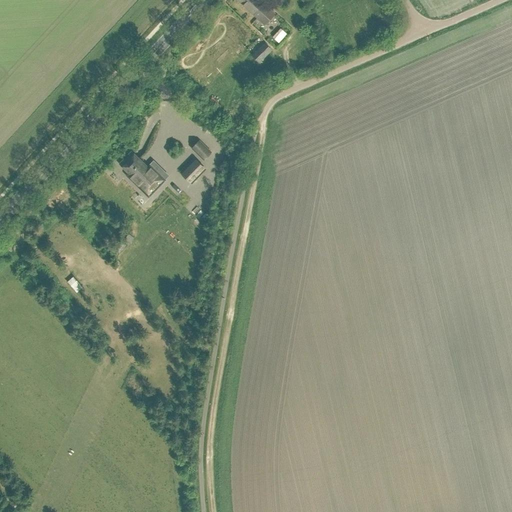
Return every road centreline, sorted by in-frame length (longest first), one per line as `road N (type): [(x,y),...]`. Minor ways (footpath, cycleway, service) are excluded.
road 1 (track): [(213,511),(214,400),(262,117)]
road 2 (tertiary): [(0,216),(205,0)]
road 3 (unclassified): [(262,117),(274,98),(423,32)]
